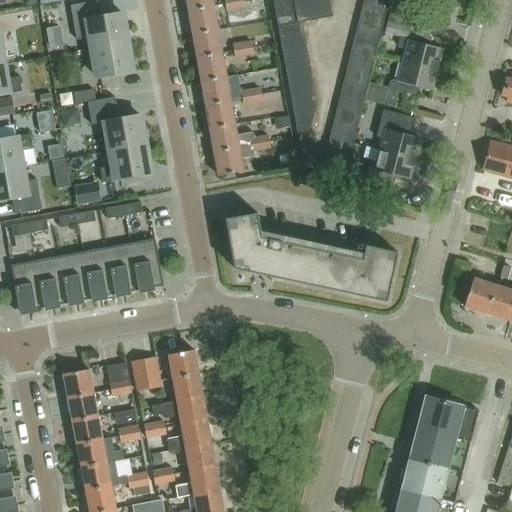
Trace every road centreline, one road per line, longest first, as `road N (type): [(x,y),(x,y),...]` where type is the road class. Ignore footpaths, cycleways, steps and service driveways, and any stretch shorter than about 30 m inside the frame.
road 1 (unclassified): [(416,340),(500,0)]
road 2 (residential): [(209,309),(152,0)]
road 3 (unclassified): [(248,511),(209,309)]
road 4 (unclassified): [(16,346),(209,309)]
road 5 (unclassified): [(320,511),(365,332)]
road 6 (residential): [(48,511),(16,346)]
road 7 (unclassified): [(209,309),(365,332)]
